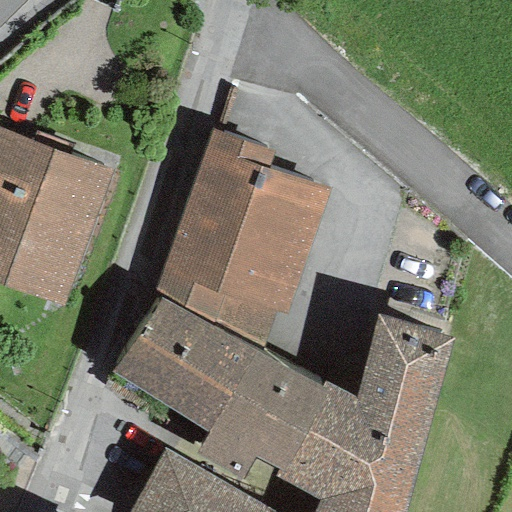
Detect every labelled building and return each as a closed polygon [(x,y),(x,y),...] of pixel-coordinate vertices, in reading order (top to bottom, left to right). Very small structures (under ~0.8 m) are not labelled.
[(110,169),(0,128),(0,284),(59,306),(110,169)] [(269,155),(208,131),(153,295),(162,300),(262,354),(273,312),(284,318),(334,193),(262,167),(269,155)] [(327,392),(319,388),(262,354),(162,300),(111,375),(206,434),(192,453),(241,478),(252,458),(280,471),(327,392)] [(324,379),(319,388),(327,392),(280,471),(275,480),(318,500),(312,511),(405,511),(452,339),(378,315),(356,398),(324,379)] [(269,511),(162,451),(127,511),(269,511)]
